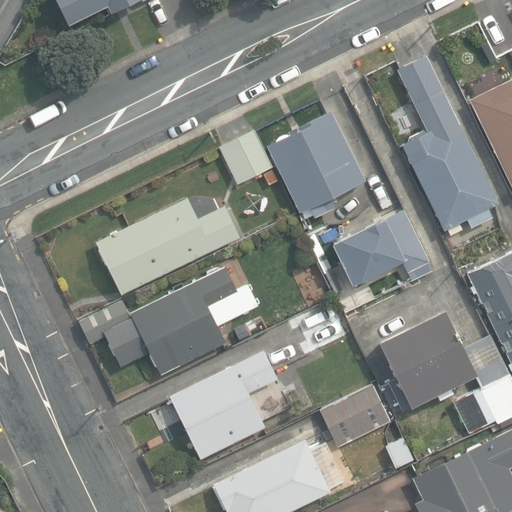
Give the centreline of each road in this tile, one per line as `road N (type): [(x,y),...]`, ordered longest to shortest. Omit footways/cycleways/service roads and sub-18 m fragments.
road 1 (unclassified): [(0,183),(370,0)]
road 2 (residential): [(0,307),(98,511)]
